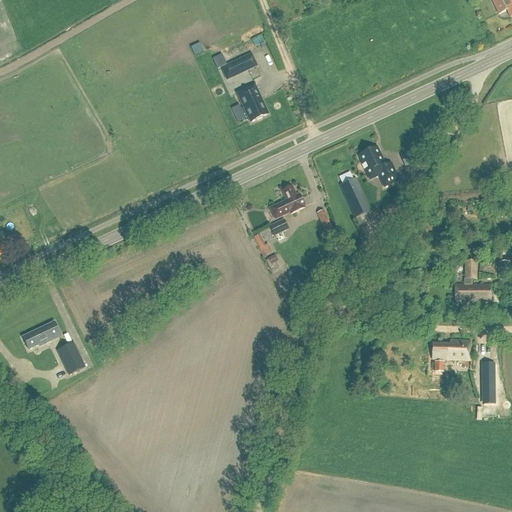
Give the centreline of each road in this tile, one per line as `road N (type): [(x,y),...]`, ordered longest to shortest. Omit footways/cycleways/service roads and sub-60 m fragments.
road 1 (tertiary): [(0,290),(511,52)]
road 2 (track): [(333,301),(474,95),(478,68)]
road 3 (track): [(258,511),(301,352),(333,301)]
road 4 (track): [(511,329),(401,325),(344,312),(333,301)]
road 5 (track): [(262,0),(318,142)]
road 6 (track): [(132,0),(0,73)]
